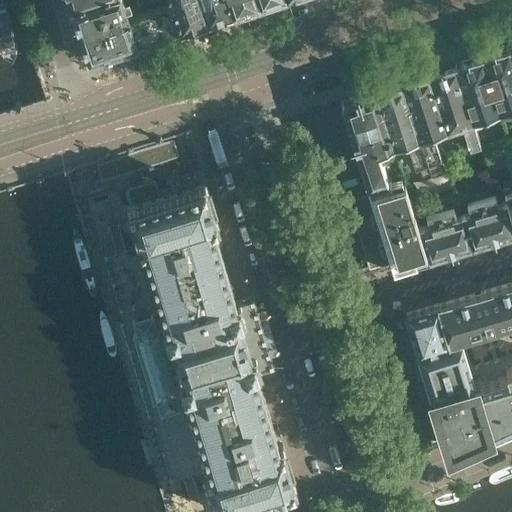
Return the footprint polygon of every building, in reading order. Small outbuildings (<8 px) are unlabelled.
[(0,0),(0,51),(2,54),(4,55),(7,57),(9,58),(10,56),(11,53),(12,51),(13,48),(13,45),(13,41),(13,38),(12,35),(1,0),(0,0)] [(126,19),(119,0),(97,0),(72,8),(72,10),(73,10),(75,17),(78,26),(80,34),(126,19)] [(207,20),(199,0),(169,0),(171,4),(180,29),(207,20)] [(234,11),(229,0),(199,0),(207,20),(234,11)] [(260,2),(259,0),(229,0),(234,11),(260,3),(260,2)] [(89,60),(180,29),(171,4),(126,19),(80,34),(89,60)] [(511,104),(511,60),(507,47),(500,49),(499,49),(489,52),(489,53),(481,55),(499,109),(511,104)] [(499,109),(481,55),(473,58),(470,59),(462,61),(462,62),(454,64),(471,118),(499,109)] [(471,118),(454,64),(428,73),(446,127),(458,123),(467,151),(481,147),(471,118)] [(446,127),(428,73),(402,82),(427,164),(431,176),(446,171),(434,131),(446,127)] [(427,164),(402,82),(375,90),(392,145),(405,141),(414,169),(427,164)] [(392,145),(375,90),(373,91),(363,95),(363,94),(353,97),(354,98),(343,101),(341,101),(342,103),(349,126),(349,127),(353,140),(356,150),(360,163),(361,163),(367,183),(366,183),(367,185),(388,178),(379,150),(392,145)] [(174,139),(97,163),(102,179),(178,155),(174,139)] [(251,354),(241,318),(245,317),(245,316),(241,300),(240,300),(235,301),(213,226),(218,225),(218,224),(216,217),(215,217),(207,190),(208,189),(206,182),(205,182),(205,181),(204,182),(200,169),(174,177),(174,176),(167,178),(171,192),(160,196),(155,180),(127,188),(131,203),(126,205),(128,213),(129,213),(132,222),(122,225),(125,233),(135,230),(137,240),(136,240),(138,245),(137,246),(135,246),(127,249),(116,252),(114,252),(115,253),(107,255),(106,255),(104,255),(120,310),(121,310),(124,321),(123,322),(122,321),(120,322),(148,416),(150,415),(152,414),(155,425),(155,426),(171,480),(173,479),(181,477),(192,474),(193,473),(201,471),(203,470),(205,470),(206,475),(207,475),(215,502),(214,502),(217,511),(222,509),(222,511),(260,511),(293,502),(289,489),(296,487),(295,487),(296,487),(294,479),(293,479),(285,452),(283,444),(278,445),(256,370),(261,369),(260,369),(261,368),(256,353),(256,352),(251,354)] [(426,250),(416,218),(401,174),(388,178),(367,185),(367,186),(368,186),(370,192),(347,199),(368,268),(391,261),(393,268),(416,261),(414,254),(426,250)] [(511,189),(509,190),(508,187),(502,188),(504,192),(511,220),(511,189)] [(511,232),(511,220),(504,192),(460,205),(472,244),(474,244),(474,243),(511,232)] [(472,244),(460,205),(416,218),(426,250),(428,257),(431,256),(470,245),(472,244)] [(511,323),(511,281),(450,300),(448,301),(438,304),(406,313),(418,352),(460,339),(511,323)] [(511,373),(474,385),(460,339),(418,352),(419,354),(419,355),(431,395),(432,395),(433,398),(432,398),(447,446),(448,452),(489,434),(488,433),(492,432),(511,423),(511,373)]
